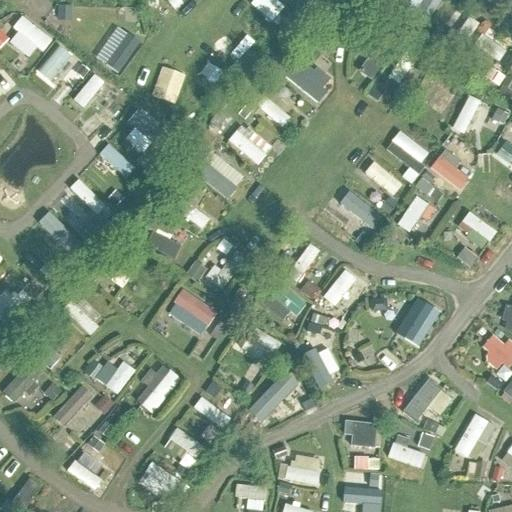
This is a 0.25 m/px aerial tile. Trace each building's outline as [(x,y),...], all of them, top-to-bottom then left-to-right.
[(407,0),(398,20),(418,30),(432,0),(407,0)] [(85,28),(70,46),(88,60),(103,42),(85,28)] [(473,37),(464,48),(482,61),(490,50),(473,37)] [(297,54),(310,67),(320,56),(306,44),(297,54)] [(382,75),(391,82),(402,65),(394,59),(382,75)] [(503,80),(490,70),(484,78),(497,88),(503,80)] [(511,93),(511,81),(506,78),(501,88),(511,94),(511,93)] [(422,108),(429,85),(417,81),(410,104),(422,108)] [(474,97),(459,126),(472,133),(478,122),(487,127),(496,109),(474,97)] [(245,108),(237,117),(243,122),(251,113),(245,108)] [(147,109),(144,115),(166,125),(169,119),(147,109)] [(503,114),(496,111),(491,122),(497,125),(503,114)] [(83,120),(78,128),(92,138),(98,130),(83,120)] [(231,168),(238,161),(246,169),(262,154),(235,125),(216,143),(226,153),(221,158),(231,168)] [(398,133),(382,142),(387,151),(381,154),(392,173),(414,160),(398,133)] [(511,154),(497,143),(489,154),(511,171),(511,154)] [(20,180),(36,194),(53,175),(37,161),(20,180)] [(181,177),(220,202),(228,189),(190,164),(181,177)] [(364,165),(357,175),(381,192),(389,182),(364,165)] [(426,173),(422,179),(430,184),(434,179),(426,173)] [(409,182),(405,193),(419,197),(422,187),(409,182)] [(336,194),(327,206),(361,233),(371,221),(336,194)] [(0,217),(10,226),(24,211),(8,196),(0,204),(0,217)] [(193,233),(201,221),(169,198),(160,210),(193,233)] [(405,199),(390,226),(402,233),(417,205),(405,199)] [(387,200),(379,211),(388,217),(396,206),(387,200)] [(460,211),(450,232),(469,240),(479,220),(460,211)] [(158,255),(168,234),(145,224),(135,244),(158,255)] [(57,254),(70,241),(58,228),(44,241),(57,254)] [(360,236),(354,243),(363,250),(369,242),(360,236)] [(212,237),(202,255),(214,261),(224,244),(212,237)] [(287,265),(272,256),(263,271),(289,287),(308,258),(296,251),(287,265)] [(112,293),(134,265),(120,255),(98,282),(112,293)] [(194,265),(185,277),(196,285),(205,272),(194,265)] [(331,315),(356,289),(344,279),(320,305),(331,315)] [(318,291),(307,283),(299,294),(309,302),(318,291)] [(282,318),(291,307),(263,285),(255,295),(282,318)] [(1,302),(0,301),(0,321),(17,307),(8,296),(1,302)] [(506,310),(497,308),(492,331),(511,335),(511,297),(509,297),(506,310)] [(368,303),(370,315),(386,313),(385,301),(368,303)] [(412,351),(426,312),(400,303),(386,341),(412,351)] [(62,306),(52,317),(77,339),(87,328),(62,306)] [(323,317),(313,313),(309,323),(318,327),(323,317)] [(258,370),(270,344),(240,331),(229,357),(258,370)] [(470,362),(500,376),(511,351),(511,350),(482,336),(470,362)] [(40,374),(53,359),(37,346),(24,362),(40,374)] [(111,346),(93,353),(97,362),(114,355),(111,346)] [(308,391),(323,384),(308,351),(293,358),(308,391)] [(93,362),(83,375),(93,382),(103,370),(93,362)] [(93,390),(106,400),(124,376),(112,366),(93,390)] [(0,388),(8,399),(32,382),(21,367),(0,382),(0,388)] [(146,367),(132,390),(152,402),(166,380),(146,367)] [(279,378),(255,400),(266,412),(290,389),(279,378)] [(500,386),(490,378),(485,384),(495,393),(500,386)] [(421,379),(388,416),(405,431),(437,394),(421,379)] [(52,386),(44,396),(52,402),(60,393),(52,386)] [(51,433),(81,400),(71,390),(41,423),(51,433)] [(103,398),(94,409),(103,416),(112,406),(103,398)] [(180,414),(209,429),(215,417),(187,402),(180,414)] [(468,466),(490,423),(466,411),(444,454),(468,466)] [(442,429),(426,423),(422,432),(439,439),(442,429)] [(333,452),(366,452),(366,425),(333,425),(333,452)] [(79,441),(79,427),(64,426),(64,440),(79,441)] [(182,461),(190,451),(167,433),(159,443),(182,461)] [(433,440),(421,435),(416,449),(427,453),(433,440)] [(385,447),(399,450),(401,438),(387,436),(385,447)] [(94,439),(88,447),(97,455),(103,448),(94,439)] [(410,472),(415,458),(380,446),(375,460),(410,472)] [(341,459),(341,477),(367,478),(367,460),(341,459)] [(378,462),(367,462),(367,472),(378,472),(378,462)] [(485,466),(475,464),(473,478),(483,480),(485,466)] [(140,466),(132,477),(151,490),(159,480),(140,466)] [(502,471),(494,469),(490,483),(498,485),(502,471)] [(379,477),(369,476),(368,489),(378,489),(379,477)] [(379,483),(379,499),(401,499),(401,483),(379,483)] [(290,487),(279,485),(276,494),(287,497),(290,487)] [(0,511),(12,511),(26,499),(15,488),(0,501),(0,511)] [(257,505),(257,490),(222,489),(221,511),(236,511),(237,505),(257,505)] [(511,489),(501,490),(502,505),(511,505),(511,489)] [(371,506),(371,491),(330,490),(330,506),(371,506)] [(374,510),(384,511),(409,511),(410,505),(376,499),(374,510)]
